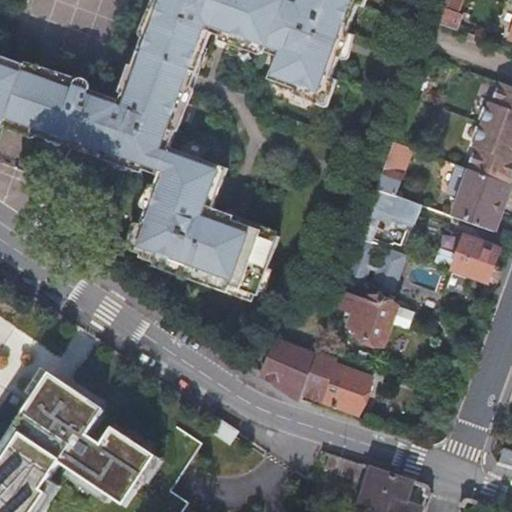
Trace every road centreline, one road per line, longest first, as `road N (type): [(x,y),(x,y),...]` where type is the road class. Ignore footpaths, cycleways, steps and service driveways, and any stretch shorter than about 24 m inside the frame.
road 1 (residential): [(0,240),(225,391),(456,472)]
road 2 (residential): [(511,320),(456,472)]
